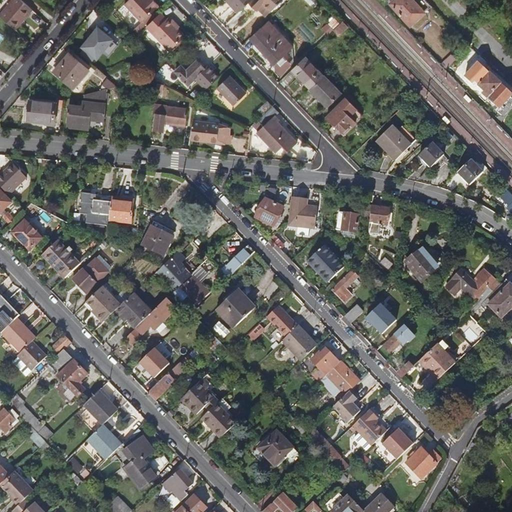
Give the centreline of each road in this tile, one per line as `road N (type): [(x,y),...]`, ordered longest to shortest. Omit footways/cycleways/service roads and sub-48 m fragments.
road 1 (residential): [(183,162),(457,450)]
road 2 (residential): [(0,254),(248,511)]
road 3 (residential): [(185,0),(338,161),(340,179)]
road 4 (residential): [(183,162),(0,139)]
road 5 (residential): [(511,239),(459,207),(340,179)]
road 6 (residential): [(340,179),(183,162)]
road 7 (residential): [(2,99),(87,0)]
